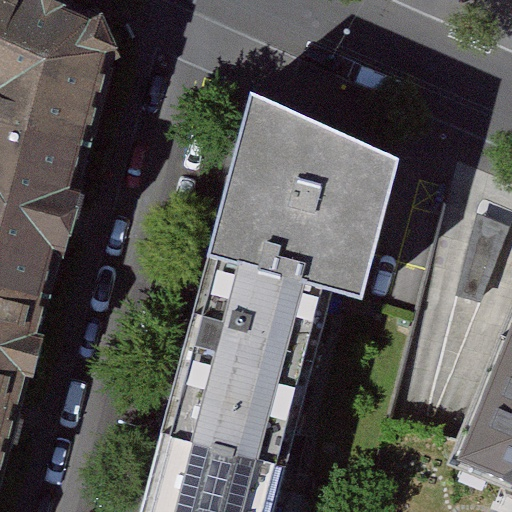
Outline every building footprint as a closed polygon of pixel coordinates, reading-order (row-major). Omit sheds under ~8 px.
[(0,0),(0,145),(94,171),(121,72),(107,36),(27,0),(0,0)] [(408,168),(257,101),(213,270),(340,305),(372,313),(408,168)] [(0,301),(54,314),(94,171),(0,145),(0,301)] [(510,228),(478,216),(457,294),(481,302),(510,228)] [(340,305),(213,270),(166,447),(289,484),(340,305)] [(0,501),(54,314),(0,301),(0,501)] [(511,301),(493,351),(448,466),(511,493),(511,301)] [(281,511),(289,484),(166,447),(148,511),(281,511)]
